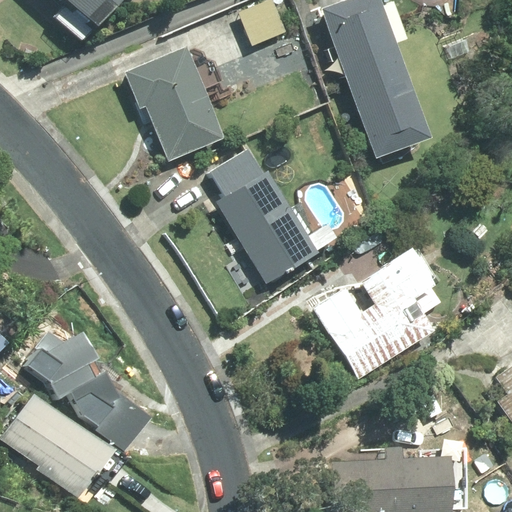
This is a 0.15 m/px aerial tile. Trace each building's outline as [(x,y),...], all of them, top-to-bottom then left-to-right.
[(80,41),(115,0),(59,0),(66,5),(54,18),(80,41)] [(270,0),(269,0),(237,14),(251,46),(284,32),(270,0)] [(373,0),(352,0),(321,12),(375,157),(424,138),(373,0)] [(223,141),(182,46),(128,69),(169,164),(223,141)] [(253,144),(200,173),(262,287),(342,244),(332,224),(305,239),(253,144)] [(434,285),(411,248),(359,280),(373,303),(362,310),(349,289),(307,316),(355,391),(429,344),(404,304),(434,285)] [(44,355),(58,365),(46,383),(54,399),(64,393),(78,418),(123,450),(146,419),(110,392),(76,336),(44,355)] [(511,365),(494,378),(507,396),(496,403),(511,424),(511,365)] [(108,452),(29,398),(0,440),(38,465),(35,470),(77,498),(108,452)] [(448,511),(446,454),(329,460),(331,511),(448,511)]
